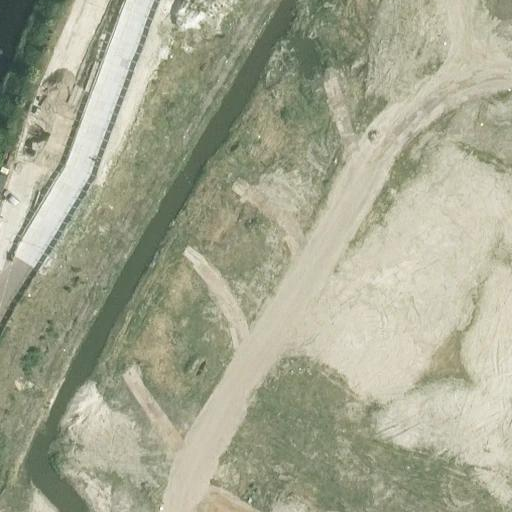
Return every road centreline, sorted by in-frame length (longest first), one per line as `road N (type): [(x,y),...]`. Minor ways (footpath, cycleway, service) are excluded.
road 1 (track): [(511,68),(465,75),(422,97),(389,131),(206,440),(185,511)]
road 2 (unclassified): [(47,124),(99,0)]
road 3 (unclassified): [(47,124),(1,248)]
